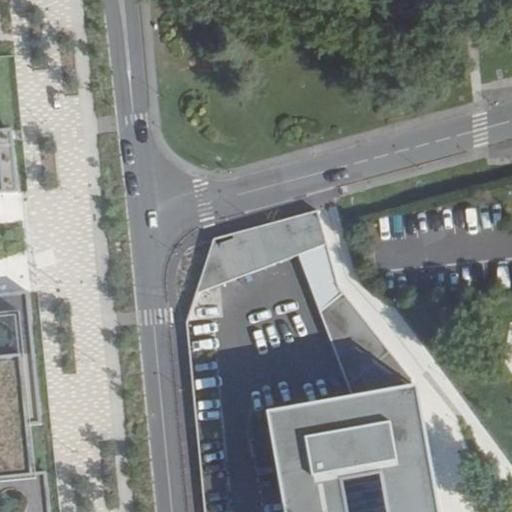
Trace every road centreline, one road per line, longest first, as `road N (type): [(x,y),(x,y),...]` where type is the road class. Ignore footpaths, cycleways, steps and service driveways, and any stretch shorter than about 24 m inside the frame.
road 1 (tertiary): [(144,215),(511,121)]
road 2 (residential): [(172,511),(144,215)]
road 3 (residential): [(144,215),(121,0)]
